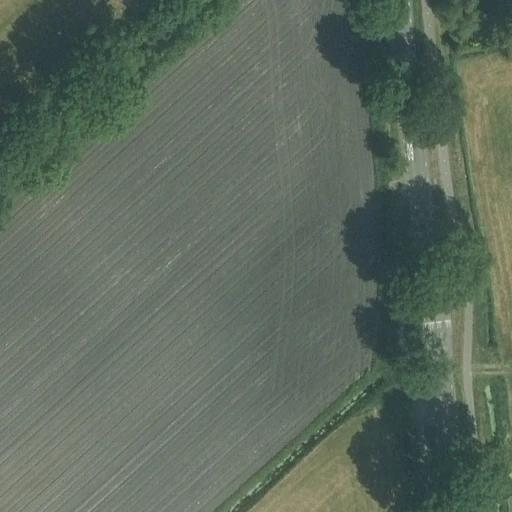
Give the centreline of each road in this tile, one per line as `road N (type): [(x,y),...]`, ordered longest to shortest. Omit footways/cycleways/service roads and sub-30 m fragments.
road 1 (secondary): [(458,511),(401,0)]
road 2 (track): [(181,0),(0,160)]
